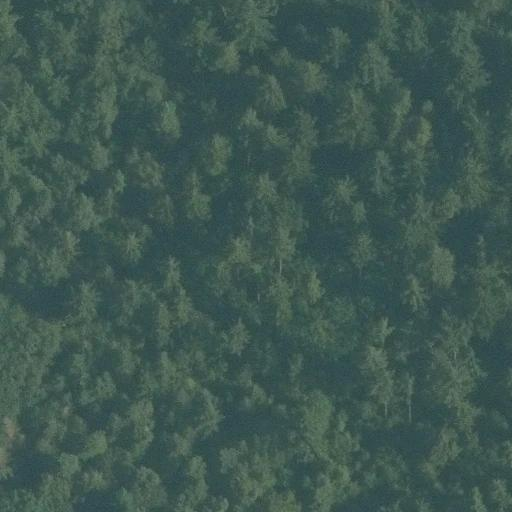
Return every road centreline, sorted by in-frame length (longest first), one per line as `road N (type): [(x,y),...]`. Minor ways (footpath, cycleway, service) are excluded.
road 1 (track): [(511,320),(358,243),(215,121)]
road 2 (track): [(215,121),(0,357)]
